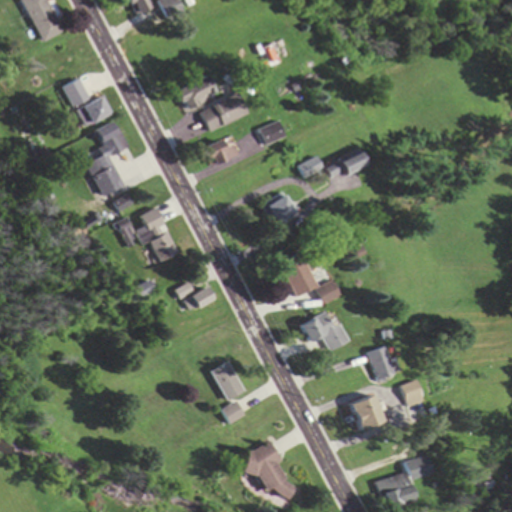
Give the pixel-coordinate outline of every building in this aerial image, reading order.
[(20,0),(19,1),(40,45),(61,35),(44,0),(20,0)] [(124,0),(131,17),(149,10),(144,0),(124,0)] [(270,68),(280,63),(271,45),(261,50),(270,68)] [(173,93),(184,115),(215,99),(204,77),(173,93)] [(60,89),(70,109),(87,101),(77,81),(60,89)] [(83,128),(109,114),(100,97),(74,112),(83,128)] [(197,114),(208,134),(239,118),(229,98),(197,114)] [(283,139),(274,122),(256,132),(264,148),(283,139)] [(107,158),(125,149),(113,123),(92,133),(103,156),(84,165),(101,199),(122,189),(107,158)] [(201,149),(209,168),(240,155),(232,136),(201,149)] [(339,175),(340,178),(361,170),(356,156),(321,168),(325,180),(339,175)] [(262,208),(275,228),(292,216),(279,197),(262,208)] [(156,210),(139,217),(144,230),(135,233),(141,247),(148,244),(157,265),(176,256),(156,210)] [(278,265),(294,299),(313,290),(321,307),(338,298),(330,282),(315,289),(299,255),(278,265)] [(175,293),(179,300),(192,293),(188,286),(175,293)] [(195,311),(212,302),(205,288),(187,298),(195,311)] [(299,326),(307,344),(319,338),(326,353),(345,344),(329,312),(299,326)] [(391,376),(379,348),(362,355),(374,383),(391,376)] [(226,403),(243,393),(226,363),(209,372),(226,403)] [(419,403),(412,382),(396,387),(404,408),(419,403)] [(346,406),(359,434),(382,424),(369,396),(346,406)] [(228,425),(242,417),(234,404),(220,412),(228,425)] [(239,458),(250,478),(254,476),(265,497),(273,492),(278,502),(292,495),(267,444),(239,458)] [(404,474),(375,482),(382,510),(412,502),(406,481),(430,475),(425,457),(401,463),(404,474)]
